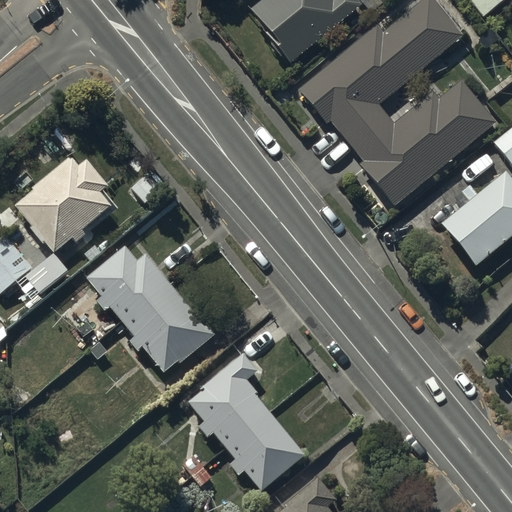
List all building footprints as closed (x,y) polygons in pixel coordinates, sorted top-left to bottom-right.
[(265,0),(251,11),(277,44),(274,46),(288,65),(359,10),(352,0),(332,0),(331,1),(330,0),(265,0)] [(465,36),(434,0),(418,0),(383,29),(378,24),(298,90),(327,125),(332,121),(366,163),(363,166),(394,204),(494,123),(459,80),(438,97),(431,89),(393,121),(380,105),(465,36)] [(466,0),(482,19),(506,0),(466,0)] [(511,127),(493,143),(511,166),(511,127)] [(32,191),(13,206),(30,228),(28,229),(41,247),(44,244),(52,255),(71,240),(75,245),(85,238),(80,232),(111,208),(100,194),(106,189),(85,162),(76,168),(68,158),(30,188),(32,191)] [(511,236),(511,183),(503,172),(475,196),(468,188),(452,201),(460,210),(439,226),(474,268),(511,236)] [(5,238),(0,241),(0,294),(31,270),(5,238)] [(121,246),(83,277),(133,339),(128,343),(136,352),(141,348),(162,374),(176,363),(178,366),(212,339),(143,254),(133,262),(121,246)] [(203,390),(186,404),(203,424),(197,429),(205,439),(211,434),(234,461),(229,465),(238,476),(244,472),(260,492),(305,455),(245,383),(257,373),(242,355),(225,368),(221,363),(197,383),(203,390)] [(335,500),(317,480),(284,508),(287,511),(285,511),(325,511),(323,510),(335,500)]
